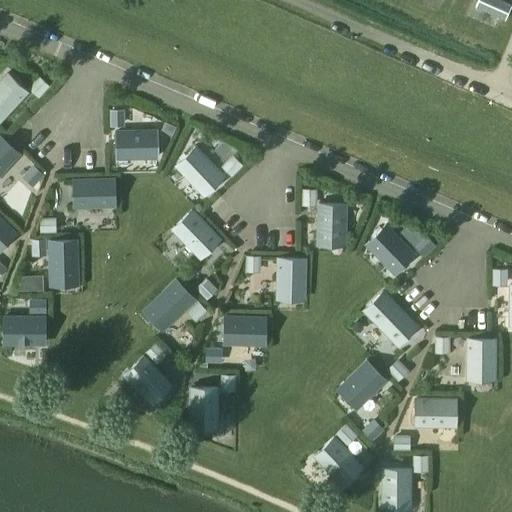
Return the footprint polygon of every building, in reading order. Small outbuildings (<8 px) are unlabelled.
[(0,118),(26,90),(7,72),(0,80),(0,118)] [(39,94),(47,86),(39,77),(30,86),(39,94)] [(111,122),(123,122),(123,110),(111,110),(111,122)] [(116,157),(157,156),(156,130),(116,131),(116,157)] [(0,172),(22,148),(3,131),(0,133),(0,172)] [(204,194),(223,176),(195,146),(176,164),(204,194)] [(28,171),(36,162),(28,154),(19,162),(28,171)] [(232,173),(241,165),(232,156),(224,164),(232,173)] [(74,206),(114,204),(113,178),(73,179),(74,206)] [(56,193),(68,193),(68,181),(56,181),(56,193)] [(315,202),(315,190),(303,190),(303,202),(315,202)] [(344,244),(345,203),(318,203),(317,243),(344,244)] [(200,257),(219,238),(191,209),(172,228),(200,257)] [(0,248),(15,233),(0,218),(0,248)] [(366,243),(394,272),(413,254),(385,225),(366,243)] [(425,253),(434,245),(425,236),(416,244),(425,253)] [(49,240),(51,284),(77,283),(75,239),(49,240)] [(33,253),(45,253),(44,241),(32,241),(33,253)] [(259,269),(259,257),(247,256),(247,268),(259,269)] [(303,298),(304,258),(278,257),(277,298),(303,298)] [(493,282),(505,282),(505,270),(493,269),(493,282)] [(162,329),(194,298),(176,279),(143,310),(162,329)] [(207,297),(215,289),(207,280),(198,289),(207,297)] [(382,291),(363,309),(397,344),(416,325),(382,291)] [(31,311),(43,310),(43,298),(30,298),(31,311)] [(197,319),(206,310),(197,301),(188,310),(197,319)] [(44,343),(44,316),(3,316),(3,342),(44,343)] [(264,343),(265,317),(224,316),(223,342),(264,343)] [(435,350),(447,350),(447,338),(435,338),(435,350)] [(493,378),(494,338),(467,338),(467,378),(493,378)] [(155,361),(164,352),(155,343),(146,352),(155,361)] [(218,361),(219,348),(207,348),(206,360),(218,361)] [(171,385),(143,355),(129,368),(127,368),(123,372),(123,374),(127,378),(129,378),(152,402),(171,385)] [(356,407),(385,379),(366,360),(337,388),(356,407)] [(398,361),(389,369),(398,378),(407,370),(398,361)] [(222,387),(234,387),(234,375),(221,375),(222,387)] [(217,429),(218,427),(218,421),(217,420),(217,387),(190,387),(190,427),(209,427),(211,429),(217,429)] [(415,424),(455,425),(455,399),(415,398),(415,424)] [(372,421),(363,429),(372,438),(380,430),(372,421)] [(354,433),(345,425),(337,433),(345,442),(354,433)] [(335,438),(333,436),(320,449),(317,449),(313,453),(313,456),(317,460),(319,460),(336,478),(336,480),(340,485),(343,485),(348,481),(348,478),(361,465),(342,445),(342,443),(338,438),(335,438)] [(406,448),(406,436),(394,436),(394,448),(406,448)] [(414,468),(426,468),(426,456),(414,456),(414,468)] [(409,508),(409,468),(383,468),(383,508),(409,508)]
